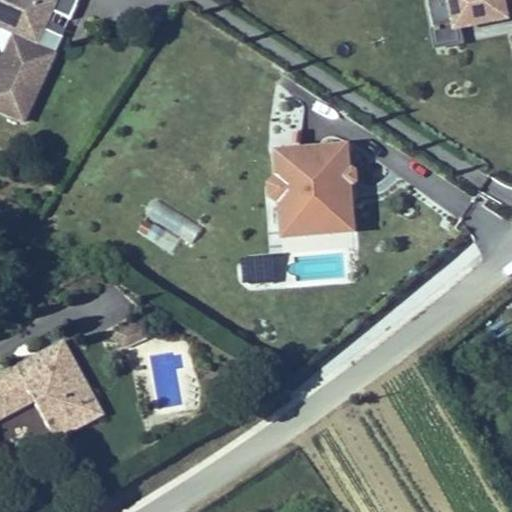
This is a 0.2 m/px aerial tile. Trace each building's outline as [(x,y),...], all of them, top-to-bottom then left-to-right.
[(4,0),(0,0),(0,35),(9,40),(0,57),(0,133),(4,135),(45,52),(26,43),(35,25),(53,34),(69,0),(28,0),(24,9),(4,0)] [(511,0),(429,0),(437,38),(442,37),(441,31),(457,28),(458,34),(511,22),(511,0)] [(45,52),(53,34),(35,25),(26,43),(45,52)] [(0,57),(9,40),(0,35),(0,57)] [(357,182),(356,175),(353,172),(350,173),(348,148),(279,154),(284,226),(353,220),(353,201),(352,201),(351,185),(355,184),(357,182)] [(152,200),(143,216),(144,216),(135,234),(177,256),(195,223),(152,200)] [(354,233),(353,220),(284,226),(285,239),(354,233)] [(262,286),(260,259),(248,260),(250,287),(262,286)] [(250,287),(248,260),(238,261),(232,269),(233,282),(240,288),(250,287)] [(121,347),(146,336),(139,319),(114,329),(121,347)] [(125,369),(123,361),(131,360),(129,350),(94,357),(98,374),(125,369)] [(84,437),(78,423),(45,364),(23,376),(27,384),(3,397),(0,391),(0,432),(15,424),(36,463),(84,437)] [(23,376),(0,387),(0,391),(3,397),(27,384),(23,376)]
